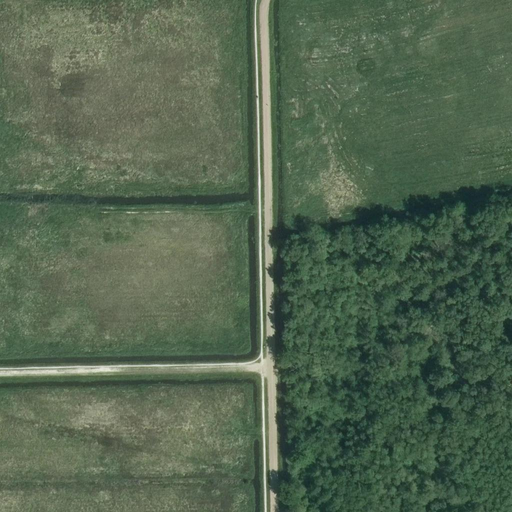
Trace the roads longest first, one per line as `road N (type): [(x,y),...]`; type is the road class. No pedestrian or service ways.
road 1 (track): [(265,0),(271,366)]
road 2 (track): [(0,372),(271,366)]
road 3 (track): [(271,366),(273,511)]
